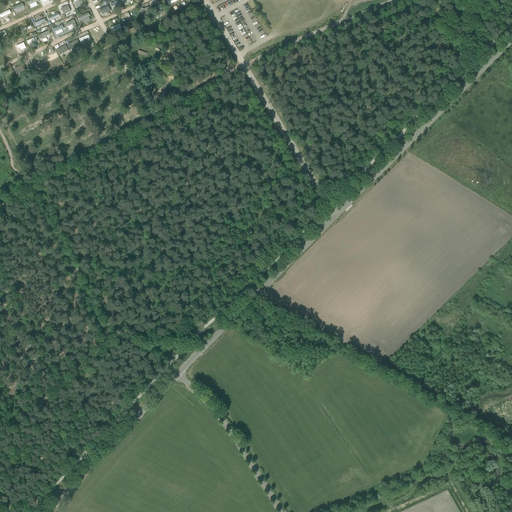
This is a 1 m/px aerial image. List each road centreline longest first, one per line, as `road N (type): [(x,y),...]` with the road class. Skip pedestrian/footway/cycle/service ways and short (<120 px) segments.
road 1 (track): [(31,184),(235,67),(390,0)]
road 2 (unclassified): [(335,216),(205,0)]
road 3 (tertiary): [(335,216),(511,39)]
road 4 (tertiary): [(178,373),(335,216)]
road 5 (tertiary): [(46,511),(178,373)]
road 6 (unclassified): [(281,511),(211,406),(178,373)]
road 7 (track): [(0,425),(108,329)]
